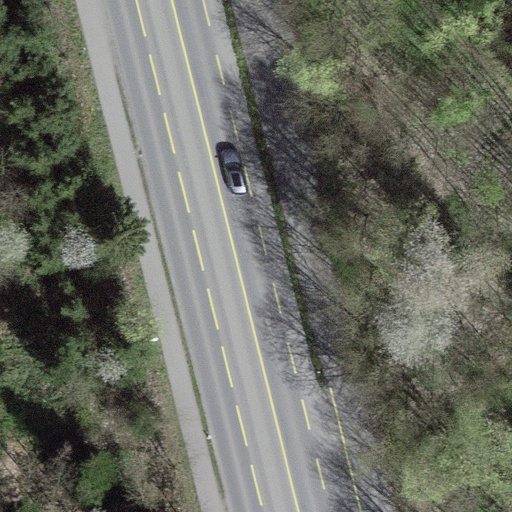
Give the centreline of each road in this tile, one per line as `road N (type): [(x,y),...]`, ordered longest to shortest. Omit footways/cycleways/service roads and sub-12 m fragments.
road 1 (primary): [(173,0),(300,511)]
road 2 (track): [(408,0),(452,42),(511,81)]
